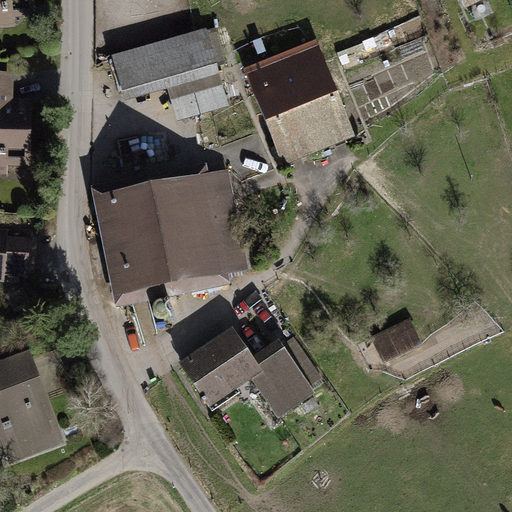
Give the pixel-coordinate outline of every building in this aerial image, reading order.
[(0,0),(0,30),(18,28),(17,19),(37,17),(35,0),(0,0)] [(491,0),(461,0),(467,12),(491,0)] [(206,30),(111,58),(126,105),(169,92),(221,77),(218,68),(228,65),(217,29),(207,32),(206,30)] [(318,41),(243,70),(282,169),(357,140),(318,41)] [(14,75),(0,74),(0,175),(12,176),(12,167),(32,168),(34,105),(13,104),(14,75)] [(221,77),(169,92),(178,123),(230,108),(221,77)] [(251,273),(230,172),(210,176),(208,165),(92,189),(117,310),(231,286),(229,277),(251,273)] [(0,231),(0,284),(5,285),(5,277),(27,278),(27,276),(35,276),(38,243),(30,243),(30,240),(8,238),(9,232),(0,231)] [(425,348),(410,320),(372,340),(386,368),(425,348)] [(235,330),(179,368),(209,412),(253,383),(279,421),(316,395),(280,342),(255,359),(235,330)] [(31,353),(0,364),(0,437),(11,466),(67,445),(31,353)]
